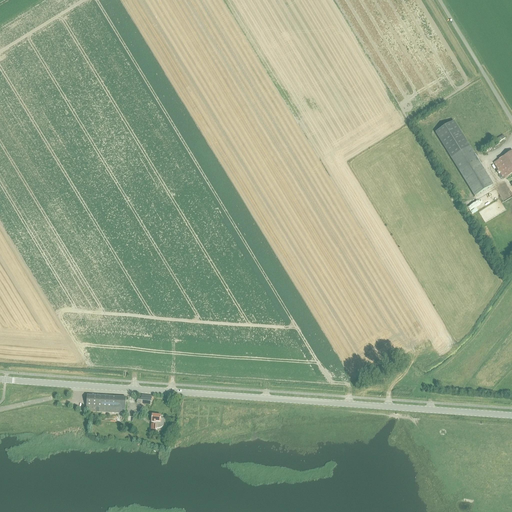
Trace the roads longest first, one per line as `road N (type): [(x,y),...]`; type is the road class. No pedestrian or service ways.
road 1 (secondary): [(511,415),(0,379)]
road 2 (unclassified): [(511,120),(439,0)]
